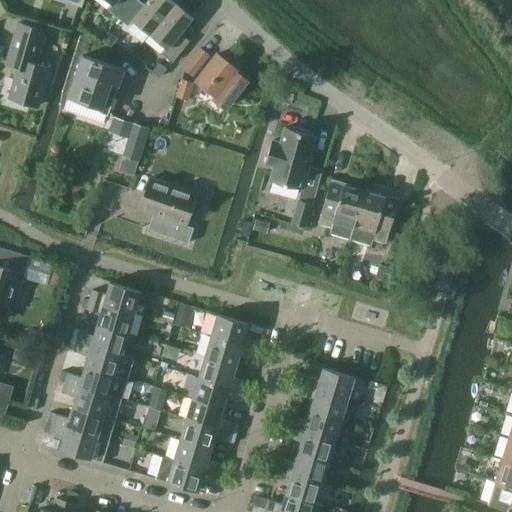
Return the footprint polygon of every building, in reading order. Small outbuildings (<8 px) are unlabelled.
[(67,7),(67,4),(53,0),(44,0),(39,19),(61,26),(67,7)] [(107,9),(117,17),(130,0),(108,0),(112,3),(107,9)] [(146,0),(144,3),(139,0),(130,0),(117,17),(128,26),(133,19),(149,33),(175,1),(173,0),(146,0)] [(193,16),(175,1),(149,33),(167,47),(162,53),(172,61),(189,40),(179,32),(193,16)] [(51,68),(36,63),(45,30),(18,22),(6,63),(18,66),(9,97),(38,106),(45,81),(47,81),(51,68)] [(99,24),(92,32),(101,39),(107,31),(99,24)] [(109,31),(102,40),(110,47),(117,38),(109,31)] [(200,47),(184,67),(194,75),(209,55),(200,47)] [(215,97),(226,106),(247,79),(236,71),(238,69),(235,66),(236,65),(228,59),(227,60),(217,53),(197,79),(217,94),(215,97)] [(108,110),(122,69),(82,55),(67,96),(108,110)] [(159,62),(153,70),(160,76),(167,68),(159,62)] [(193,82),(181,79),(177,94),(189,97),(193,82)] [(148,128),(133,123),(123,155),(138,160),(148,128)] [(302,189),(307,169),(305,169),(314,135),(309,133),(310,131),(291,126),(290,128),(285,127),(281,143),(271,141),(265,164),(274,166),(270,180),(302,189)] [(148,228),(148,229),(188,243),(194,228),(186,225),(197,194),(150,178),(139,210),(161,218),(157,231),(148,228)] [(329,232),(350,238),(364,190),(343,183),(343,184),(331,181),(332,178),(331,178),(318,222),(331,226),(329,232)] [(385,196),(364,190),(350,238),(370,244),(371,238),(385,242),(398,197),(397,197),(396,200),(385,196)] [(312,203),(298,199),(292,223),(305,226),(312,203)] [(255,218),(253,230),(267,233),(269,222),(255,218)] [(23,278),(29,256),(0,247),(0,318),(4,319),(17,277),(23,278)] [(54,263),(47,286),(58,289),(65,267),(54,263)] [(379,264),(375,279),(387,282),(391,267),(379,264)] [(92,289),(90,299),(134,313),(141,291),(110,282),(106,294),(92,289)] [(134,313),(90,299),(87,309),(100,313),(97,324),(128,333),(134,313)] [(180,304),(174,324),(190,328),(192,322),(195,309),(180,304)] [(164,311),(162,319),(173,322),(175,315),(164,311)] [(217,314),(211,336),(256,349),(259,339),(245,335),(248,323),(217,314)] [(128,333),(97,324),(94,335),(80,331),(77,341),(122,354),(128,333)] [(253,359),(256,349),(211,336),(205,356),(236,366),(239,355),(253,359)] [(259,339),(256,349),(261,351),(264,341),(259,339)] [(134,357),(122,354),(77,341),(74,350),(88,355),(85,365),(127,378),(134,357)] [(256,349),(253,359),(258,360),(261,351),(256,349)] [(22,350),(17,363),(32,368),(36,355),(22,350)] [(232,376),(236,366),(205,356),(198,377),(243,390),(246,381),(232,376)] [(68,372),(65,382),(121,399),(127,378),(85,365),(81,376),(68,372)] [(306,375),(303,385),(348,398),(354,376),(323,367),(320,379),(306,375)] [(166,368),(158,377),(166,383),(173,374),(166,368)] [(300,373),(297,383),(303,385),(306,375),(300,373)] [(240,400),(243,390),(198,377),(192,398),(223,407),(227,396),(240,400)] [(246,381),(243,390),(249,392),(251,382),(246,381)] [(121,399),(65,382),(62,392),(76,396),(72,407),(115,420),(121,399)] [(12,387),(0,383),(0,414),(4,415),(12,387)] [(297,383),(294,393),(300,394),(303,385),(297,383)] [(342,419),(348,398),(303,385),(300,394),(314,399),(311,409),(342,419)] [(154,387),(149,406),(162,410),(167,390),(154,387)] [(243,390),(240,400),(246,402),(249,392),(243,390)] [(220,418),(223,407),(192,398),(186,418),(231,432),(234,422),(220,418)] [(115,420),(72,407),(69,418),(55,414),(52,423),(109,440),(115,420)] [(149,408),(143,427),(155,430),(161,411),(149,408)] [(342,419),(311,409),(307,420),(294,416),(291,426),(335,439),(342,419)] [(288,414),(285,424),(291,426),(294,416),(288,414)] [(228,441),(231,432),(186,418),(180,439),(211,448),(214,437),(228,441)] [(234,422),(231,432),(236,433),(239,423),(234,422)] [(109,440),(52,423),(49,433),(63,437),(60,449),(79,455),(102,462),(109,440)] [(285,424),(282,434),(288,436),(291,426),(285,424)] [(335,439),(291,426),(288,436),(302,440),(298,451),(329,460),(335,439)] [(231,432),(228,441),(233,443),(236,433),(231,432)] [(125,433),(123,443),(135,447),(138,436),(125,433)] [(511,438),(508,437),(501,459),(511,462),(511,438)] [(208,459),(211,448),(180,439),(174,460),(219,473),(221,463),(208,459)] [(136,448),(134,454),(144,457),(146,451),(136,448)] [(323,481),(329,460),(298,451),(295,462),(281,458),(278,467),(323,481)] [(219,473),(174,460),(162,456),(156,478),(198,491),(202,479),(216,483),(219,473)] [(275,456),(272,466),(278,467),(281,458),(275,456)] [(511,462),(501,459),(495,481),(511,486),(511,462)] [(272,466),(269,475),(275,477),(278,467),(272,466)] [(317,502),(323,481),(278,467),(275,477),(289,481),(286,492),(317,502)] [(219,473),(216,483),(221,484),(224,475),(219,473)] [(511,486),(495,481),(488,504),(511,511),(511,486)] [(276,511),(313,511),(317,502),(286,492),(283,503),(269,499),(266,509),(276,511)] [(68,496),(66,501),(76,504),(77,498),(68,496)] [(263,497),(260,507),(266,509),(269,499),(263,497)] [(62,511),(66,501),(56,498),(52,511),(41,508),(40,511),(62,511)] [(73,511),(76,504),(66,501),(62,511),(73,511)]
